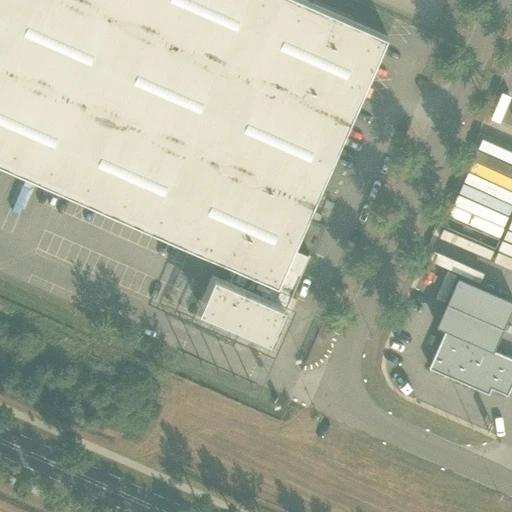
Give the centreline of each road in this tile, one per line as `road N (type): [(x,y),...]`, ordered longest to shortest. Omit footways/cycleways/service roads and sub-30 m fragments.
road 1 (unclassified): [(511,483),(325,399),(501,0)]
road 2 (primary): [(162,511),(0,440)]
